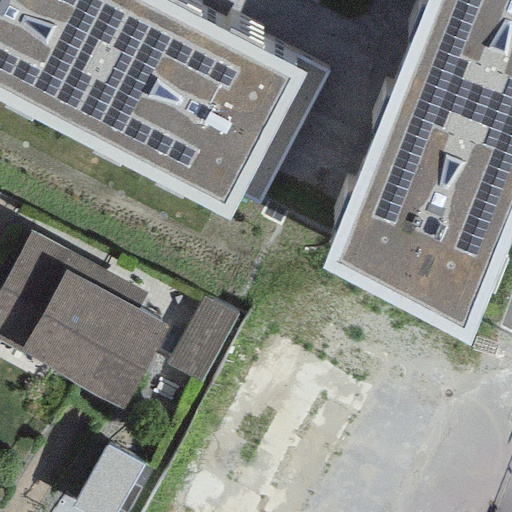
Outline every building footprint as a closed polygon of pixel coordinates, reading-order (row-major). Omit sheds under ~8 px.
[(307,72),(160,0),(0,0),(0,105),(233,220),(307,72)] [(511,211),(511,0),(429,0),(314,274),(460,336),(511,211)] [(71,242),(30,220),(0,274),(0,337),(22,350),(27,341),(121,392),(166,310),(64,254),(71,242)] [(172,369),(207,390),(246,325),(211,304),(172,369)] [(262,511),(291,460),(207,415),(154,511),(262,511)] [(106,452),(80,511),(127,511),(146,468),(106,452)]
